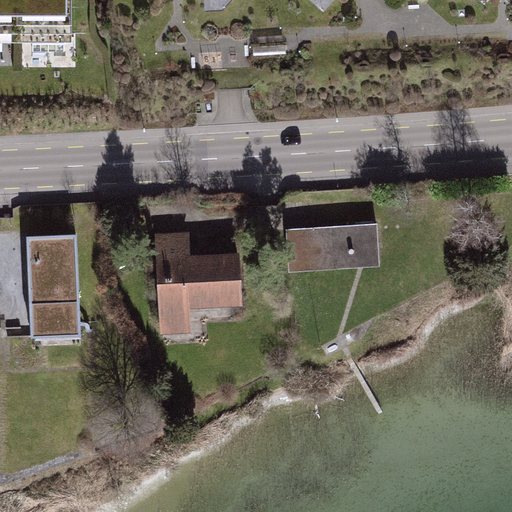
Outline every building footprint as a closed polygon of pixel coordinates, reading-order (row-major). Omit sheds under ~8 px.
[(67,0),(0,0),(0,29),(68,29),(67,0)] [(511,0),(495,0),(506,10),(511,5),(511,0)] [(379,222),(283,228),(285,271),(382,266),(379,222)] [(76,234),(27,236),(32,335),(80,332),(76,234)] [(196,242),(159,245),(167,344),(217,340),(215,315),(263,311),(259,262),(198,267),(196,242)]
